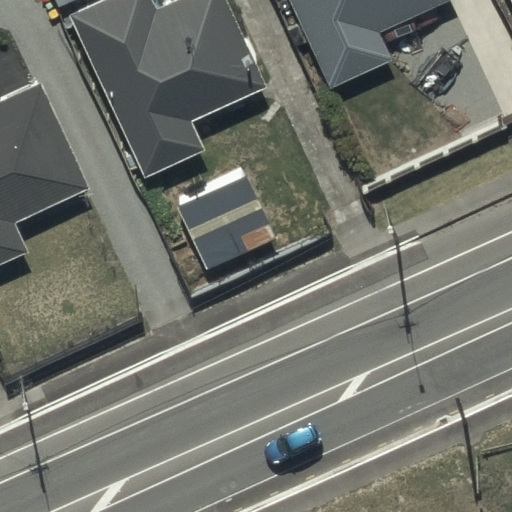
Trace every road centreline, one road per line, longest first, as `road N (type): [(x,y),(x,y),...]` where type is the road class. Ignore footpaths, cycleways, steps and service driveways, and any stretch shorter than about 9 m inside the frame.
road 1 (primary): [(0,503),(511,269)]
road 2 (primary): [(511,345),(148,511)]
